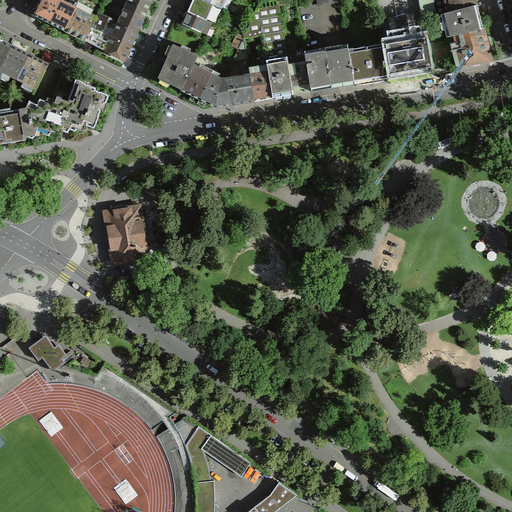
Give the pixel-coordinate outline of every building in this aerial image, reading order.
[(49,22),(61,0),(39,0),(34,11),(33,14),(49,22)] [(61,0),(49,22),(54,25),(64,30),(76,7),(76,6),(78,0),(70,0),(68,4),(61,0)] [(127,0),(124,8),(144,17),(146,14),(150,3),(143,0),(127,0)] [(206,19),(213,4),(204,0),(192,0),(189,8),(188,11),(206,19)] [(204,0),(213,4),(222,8),(225,0),(204,0)] [(244,38),(262,35),(268,70),(269,70),(273,97),(281,96),(293,94),(288,64),(276,0),(261,0),(244,37),(244,38)] [(441,15),(477,5),(475,0),(419,0),(423,19),(441,15)] [(455,35),(483,28),(480,15),(477,5),(441,15),(446,37),(455,35)] [(96,17),(76,7),(64,30),(69,32),(84,40),(91,26),(96,17)] [(139,27),(144,17),(124,8),(118,22),(138,31),(139,27)] [(206,19),(188,11),(183,21),(182,23),(206,34),(212,22),(206,19)] [(96,17),(91,26),(103,32),(105,25),(109,18),(98,13),(96,17)] [(133,41),(138,31),(118,22),(115,30),(112,36),(132,45),(133,41)] [(105,25),(103,32),(112,36),(115,30),(105,25)] [(91,26),(84,40),(109,52),(125,60),(132,45),(112,36),(103,32),(91,26)] [(487,41),(483,28),(455,35),(463,65),(469,64),(480,62),(491,60),(491,59),(489,48),(488,49),(487,41)] [(385,43),(391,77),(412,74),(434,69),(428,30),(384,38),(385,43)] [(232,46),(239,49),(244,38),(244,37),(237,33),(232,46)] [(234,60),(247,58),(244,38),(239,49),(234,60)] [(0,66),(11,45),(3,41),(3,40),(0,39),(0,66)] [(391,77),(385,43),(348,49),(354,83),(370,81),(391,77)] [(181,89),(193,64),(197,55),(173,44),(164,64),(158,77),(181,89)] [(354,83),(348,49),(347,44),(325,47),(332,87),(337,86),(354,83)] [(0,66),(0,75),(1,76),(3,71),(17,78),(29,54),(16,48),(11,45),(0,66)] [(305,51),(307,64),(311,90),(320,89),(332,87),(325,47),(305,51)] [(35,57),(29,54),(17,78),(36,88),(48,63),(35,57)] [(295,66),(295,63),(288,64),(293,94),(300,92),(311,90),(307,64),(295,66)] [(212,74),(193,64),(181,89),(190,94),(192,94),(189,99),(197,103),(200,98),(212,74)] [(249,69),(250,74),(255,100),(262,99),(273,97),(269,70),(268,70),(257,72),(256,67),(249,69)] [(225,78),(221,78),(212,74),(200,98),(216,107),(218,106),(230,104),(225,78)] [(250,74),(225,78),(230,104),(239,103),(255,100),(250,74)] [(20,109),(25,139),(26,139),(27,136),(33,139),(36,131),(49,136),(51,131),(53,132),(60,134),(61,130),(68,133),(69,129),(76,131),(79,123),(94,128),(104,103),(106,104),(109,95),(95,89),(96,87),(84,83),(84,81),(76,78),(68,99),(69,100),(69,101),(61,98),(62,97),(57,95),(55,100),(54,100),(55,99),(47,96),(46,100),(39,97),(37,103),(29,100),(26,108),(20,109)] [(0,143),(3,143),(25,139),(20,109),(0,112),(0,143)] [(448,138),(438,143),(441,148),(451,143),(448,138)] [(138,206),(136,190),(110,195),(113,210),(104,211),(110,247),(113,264),(149,257),(140,206),(138,206)] [(350,217),(356,239),(361,238),(366,236),(360,214),(350,217)] [(66,354),(58,344),(54,347),(45,335),(29,347),(34,353),(38,360),(42,357),(53,371),(65,361),(62,358),(66,354)] [(170,417),(175,413),(176,411),(105,361),(98,372),(95,380),(134,402),(156,427),(164,421),(170,417)] [(185,445),(198,426),(184,416),(181,420),(187,424),(178,429),(170,417),(164,421),(168,428),(159,434),(168,452),(185,445)] [(213,511),(214,480),(210,480),(209,471),(207,462),(204,450),(201,448),(211,434),(198,426),(185,445),(195,482),(195,511),(213,511)] [(211,434),(201,448),(204,450),(241,476),(251,462),(211,434)] [(279,481),(270,494),(269,495),(246,511),(272,511),(297,494),(279,481)]
